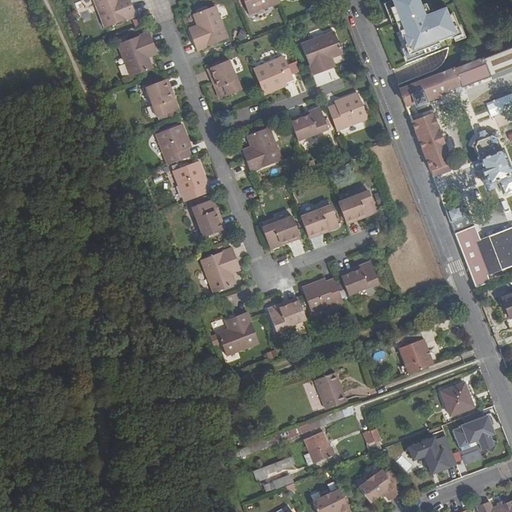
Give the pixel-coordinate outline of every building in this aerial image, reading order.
[(138,17),(132,2),(122,6),(120,1),(119,0),(95,0),(106,29),(138,17)] [(243,0),(250,16),(281,5),(279,0),(243,0)] [(392,0),(395,6),(390,7),(394,17),(396,16),(396,24),(402,40),(405,39),(407,45),(404,46),(408,56),(439,44),(439,43),(450,39),(450,40),(461,36),(452,14),(447,16),(445,10),(430,15),(426,4),(421,6),(418,0),(392,0)] [(202,32),(193,36),(199,52),(230,41),(217,8),(196,16),(200,27),(202,32)] [(202,32),(200,27),(191,30),(193,36),(202,32)] [(148,55),(158,51),(151,34),(129,42),(121,45),(119,46),(132,79),(154,71),(150,60),(148,55)] [(329,62),(333,61),(344,57),(336,35),(303,47),(315,78),(332,72),(329,62)] [(511,50),(401,93),(406,107),(416,104),(416,106),(441,97),(440,94),(455,88),(458,94),(464,92),(463,90),(511,71),(511,50)] [(160,56),(158,51),(148,55),(150,60),(160,56)] [(255,71),(265,96),(281,90),(280,87),(287,84),(293,82),(285,59),(255,71)] [(220,88),(216,89),(221,101),(244,92),(232,61),(213,68),(220,88)] [(209,70),(216,89),(220,88),(213,68),(209,70)] [(173,101),(177,100),(170,81),(166,82),(173,101)] [(182,111),(177,100),(173,101),(166,82),(148,89),(160,120),(182,111)] [(511,110),(508,91),(495,94),(501,121),(511,117),(511,110)] [(359,96),(343,102),(344,105),(338,107),(329,111),(338,133),(369,121),(359,96)] [(320,111),(309,115),(310,118),(292,125),(299,144),(328,133),(320,111)] [(309,115),(290,122),(292,125),(310,118),(309,115)] [(431,118),(413,125),(430,170),(447,164),(441,145),(444,144),(442,138),(439,139),(431,118)] [(186,144),(189,142),(183,127),(158,137),(170,167),(191,158),(189,151),(186,144)] [(252,155),(243,158),(250,175),(280,162),(268,131),(246,139),(250,149),(252,155)] [(473,148),(476,150),(489,182),(483,184),(485,192),(494,189),(492,185),(497,183),(503,198),(511,194),(511,175),(510,176),(496,142),(498,138),(492,135),(491,139),(489,140),(488,136),(485,135),(480,137),(478,140),(480,143),(479,144),(474,142),(473,148)] [(252,155),(250,149),(241,153),(243,158),(252,155)] [(176,173),(187,203),(209,195),(207,188),(204,181),(208,179),(202,163),(176,173)] [(449,171),(447,164),(430,170),(433,177),(449,171)] [(371,193),(339,204),(346,223),(367,215),(368,218),(379,214),(371,193)] [(206,239),(224,232),(217,214),(220,213),(216,202),(194,210),(206,239)] [(467,205),(447,213),(472,279),(476,290),(491,284),(488,278),(511,268),(511,230),(480,242),(467,205)] [(511,205),(491,213),(498,231),(511,226),(511,205)] [(302,220),(309,237),(329,230),(330,233),(341,229),(333,207),(302,220)] [(227,231),(220,213),(217,214),(224,232),(227,231)] [(367,215),(346,223),(348,226),(368,218),(367,215)] [(281,244),(301,237),(294,218),(264,230),(270,248),(272,252),(282,248),(281,244)] [(311,241),(330,233),(329,230),(309,237),(311,241)] [(302,240),(301,237),(281,244),(282,248),(287,246),(302,240)] [(231,271),(241,267),(234,250),(203,263),(216,295),(237,286),(233,276),(231,271)] [(361,272),(341,280),(349,298),(380,286),(371,264),(360,269),(361,272)] [(231,271),(233,276),(242,272),(241,267),(231,271)] [(340,276),(341,280),(361,272),(360,269),(340,276)] [(322,287),(320,284),(304,290),(313,316),(344,304),(335,282),(328,284),(322,287)] [(299,300),(284,306),(285,310),(300,303),(299,300)] [(499,323),(501,324),(511,319),(511,302),(495,309),(499,317),(498,318),(499,323)] [(285,310),(284,306),(268,312),(277,334),(308,322),(300,303),(285,310)] [(235,331),(230,333),(219,337),(228,358),(260,345),(248,315),(231,322),(235,331)] [(235,331),(231,322),(226,324),(230,333),(235,331)] [(417,332),(396,340),(410,376),(431,368),(417,332)] [(420,332),(417,332),(431,368),(433,367),(420,332)] [(336,374),(315,382),(326,411),(347,404),(336,374)] [(466,383),(464,384),(473,408),(476,407),(466,383)] [(452,417),(473,408),(464,384),(443,393),(452,417)] [(336,419),(354,413),(352,406),(334,412),(336,419)] [(480,413),(463,419),(466,427),(454,432),(461,453),(470,449),(468,442),(477,439),(481,450),(483,449),(491,454),(498,444),(490,440),(486,429),(491,427),(488,418),(483,419),(480,413)] [(357,419),(350,421),(352,432),(360,430),(357,419)] [(318,421),(277,437),(280,444),(321,428),(318,421)] [(363,431),(366,445),(380,442),(377,428),(363,431)] [(430,478),(457,468),(444,434),(434,438),(405,448),(412,464),(423,460),(430,478)] [(325,436),(315,440),(314,438),(305,442),(315,465),(324,461),(323,459),(332,455),(325,436)] [(407,471),(412,466),(402,455),(396,460),(407,471)] [(255,479),(295,467),(292,457),(252,469),(255,479)] [(361,491),(372,506),(383,498),(386,495),(388,498),(392,503),(402,495),(397,489),(395,486),(400,482),(395,476),(390,480),(388,478),(384,472),(376,478),(375,477),(368,483),(369,484),(361,491)] [(291,475),(263,482),(265,489),(293,483),(291,475)] [(317,511),(350,511),(341,491),(332,495),(330,495),(323,498),(324,499),(314,504),(317,511)] [(511,511),(511,499),(507,502),(501,504),(495,506),(492,500),(478,505),(480,511),(511,511)]
